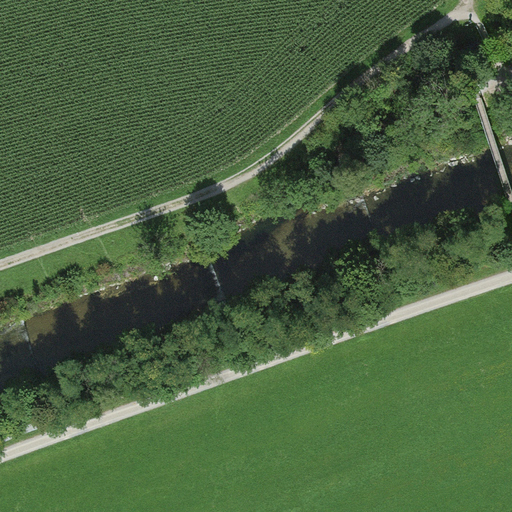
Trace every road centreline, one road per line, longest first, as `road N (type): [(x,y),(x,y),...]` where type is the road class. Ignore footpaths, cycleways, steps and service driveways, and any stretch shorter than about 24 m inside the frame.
road 1 (track): [(0,267),(233,186),(468,0)]
road 2 (track): [(511,277),(0,456)]
